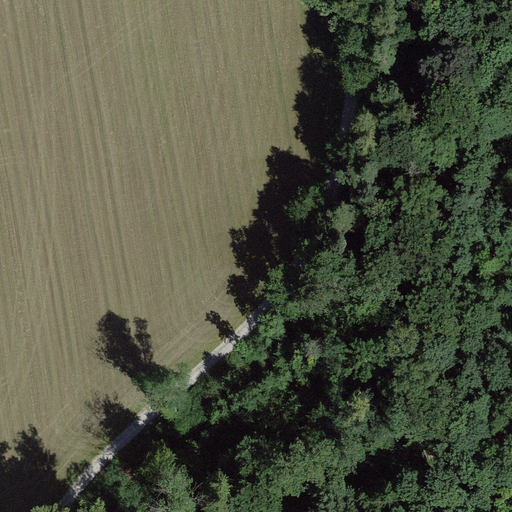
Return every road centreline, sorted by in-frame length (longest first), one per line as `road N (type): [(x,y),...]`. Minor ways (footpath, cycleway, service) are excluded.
road 1 (track): [(358,0),(345,141),(320,230),(271,304),(132,432),(60,511)]
road 2 (track): [(511,455),(294,511)]
